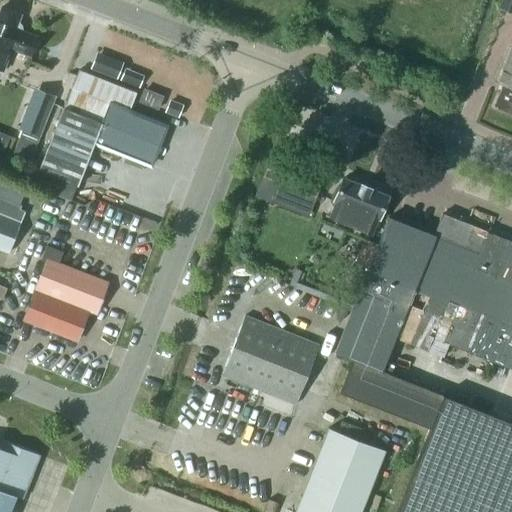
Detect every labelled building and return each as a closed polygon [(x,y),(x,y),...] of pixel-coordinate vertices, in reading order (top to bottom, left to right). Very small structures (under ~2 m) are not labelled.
[(511,0),(501,0),(499,8),(511,13),(511,0)] [(0,69),(3,71),(12,48),(31,55),(38,37),(16,28),(21,14),(1,7),(0,10),(0,69)] [(511,49),(498,85),(502,86),(494,107),(511,114),(511,49)] [(135,84),(139,71),(122,65),(124,60),(97,50),(90,69),(135,84)] [(93,141),(150,163),(165,124),(128,110),(136,91),(78,68),(63,107),(39,169),(77,184),(93,141)] [(33,153),(56,96),(34,87),(18,128),(22,129),(16,146),(33,153)] [(0,129),(0,148),(5,150),(11,133),(0,129)] [(260,176),(253,193),(268,199),(306,214),(322,175),(270,153),(260,176)] [(0,175),(0,249),(8,253),(24,212),(18,210),(20,206),(0,198),(0,182),(2,176),(0,175)] [(335,200),(328,216),(347,224),(348,221),(353,223),(352,225),(371,233),(376,219),(377,219),(387,195),(370,189),(370,187),(359,183),(358,184),(343,178),(333,200),(335,200)] [(335,351),(334,352),(352,359),(339,393),(429,429),(396,511),(511,511),(511,422),(381,372),(393,339),(441,357),(446,344),(511,369),(511,366),(511,241),(442,214),(433,236),(388,218),(378,243),(367,271),(335,351)] [(354,266),(367,271),(378,243),(365,238),(354,266)] [(93,311),(105,280),(55,261),(60,249),(44,243),(38,259),(44,261),(34,288),(22,319),(75,339),(87,308),(93,311)] [(318,346),(244,316),(221,376),(295,405),(318,346)] [(295,511),(296,511),(358,511),(383,449),(328,427),(295,511)] [(39,454),(1,439),(0,442),(0,511),(9,511),(16,496),(22,499),(39,454)]
